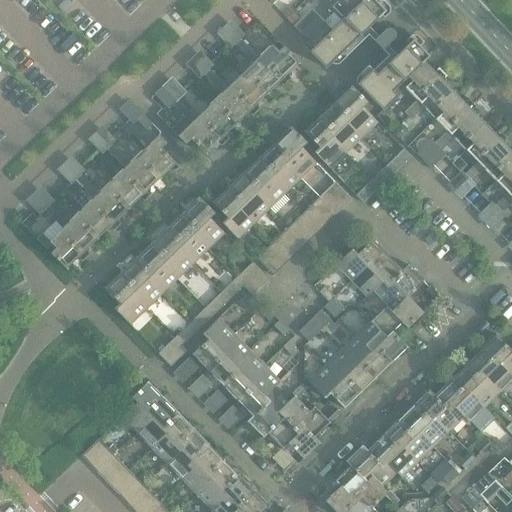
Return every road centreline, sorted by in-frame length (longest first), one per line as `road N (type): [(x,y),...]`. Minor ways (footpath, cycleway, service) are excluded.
road 1 (residential): [(292,496),(416,363),(479,314),(430,263),(356,213),(266,301)]
road 2 (residential): [(2,202),(131,85),(148,87),(242,0)]
road 3 (residential): [(292,496),(272,487),(142,361)]
road 4 (residential): [(511,287),(501,258),(410,163)]
